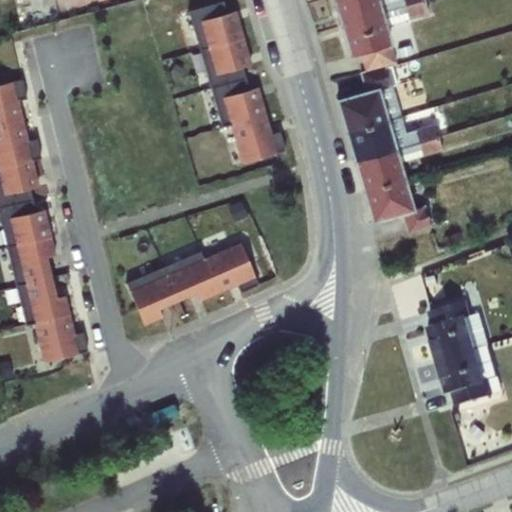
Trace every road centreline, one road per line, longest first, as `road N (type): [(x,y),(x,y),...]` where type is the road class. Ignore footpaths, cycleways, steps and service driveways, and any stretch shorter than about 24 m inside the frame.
road 1 (residential): [(129,397),(47,46)]
road 2 (residential): [(279,0),(342,234)]
road 3 (residential): [(114,511),(246,459)]
road 4 (residential): [(0,451),(129,397)]
